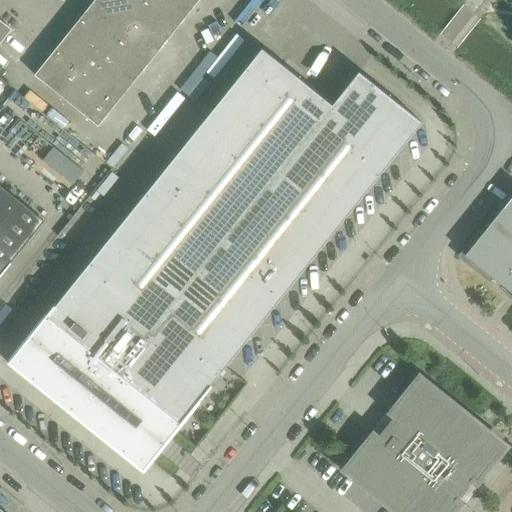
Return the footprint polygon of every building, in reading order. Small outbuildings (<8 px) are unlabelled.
[(132,0),(95,0),(91,5),(123,31),(142,7),(132,0)] [(174,33),(192,10),(180,0),(147,0),(142,7),(174,33)] [(180,0),(192,10),(199,0),(180,0)] [(91,5),(73,28),(104,54),(123,31),(91,5)] [(155,56),(174,33),(142,7),(123,31),(155,56)] [(0,20),(0,43),(11,30),(0,20)] [(73,28),(54,52),(86,77),(104,54),(73,28)] [(136,79),(155,56),(123,31),(104,54),(136,79)] [(262,48),(10,362),(82,420),(144,469),(211,385),(282,297),(423,122),(360,72),(334,106),(262,48)] [(54,52),(35,75),(67,101),(86,77),(54,52)] [(118,103),(136,79),(104,54),(86,77),(118,103)] [(67,101),(98,126),(118,103),(86,77),(67,101)] [(0,185),(0,277),(45,222),(0,185)] [(511,197),(465,256),(511,293),(511,197)] [(420,377),(413,385),(391,413),(395,416),(378,437),(374,434),(344,470),(396,511),(453,511),(460,504),(457,501),(473,480),(477,483),(507,447),(420,377)]
